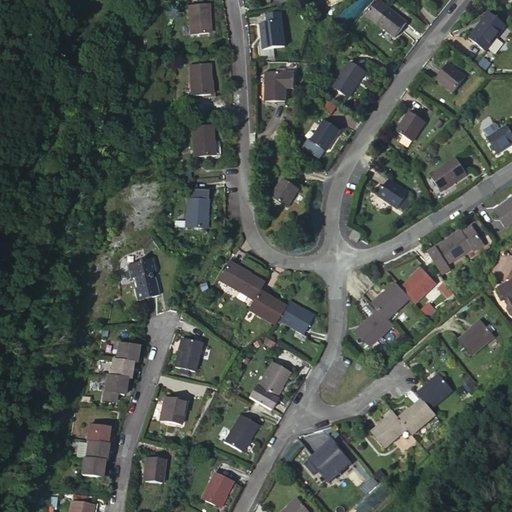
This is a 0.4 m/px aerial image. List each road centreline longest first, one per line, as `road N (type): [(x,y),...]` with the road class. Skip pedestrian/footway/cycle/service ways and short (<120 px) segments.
road 1 (residential): [(332,263),(284,261),(258,245),(246,224),(228,0)]
road 2 (residential): [(464,0),(338,176),(329,218),(332,263)]
road 3 (residential): [(511,168),(376,252),(332,263)]
road 4 (residential): [(110,511),(160,323)]
road 5 (track): [(106,54),(0,191)]
road 6 (residential): [(332,263),(331,344),(295,410)]
road 7 (residential): [(295,410),(328,414),(361,403),(407,371)]
